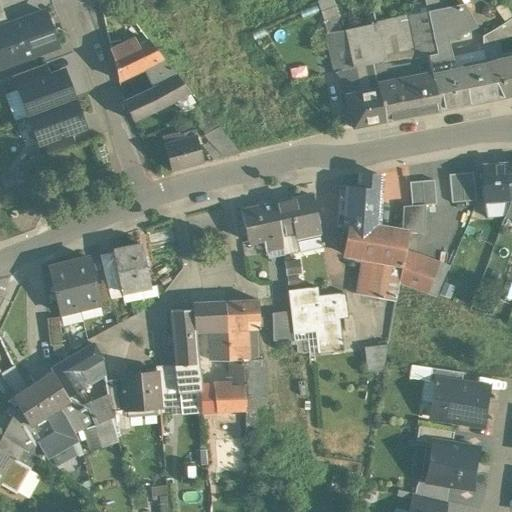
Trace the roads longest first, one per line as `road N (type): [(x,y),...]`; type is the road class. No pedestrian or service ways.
road 1 (residential): [(176,197),(418,139),(511,130)]
road 2 (residential): [(65,0),(150,205)]
road 3 (residential): [(0,259),(150,205)]
